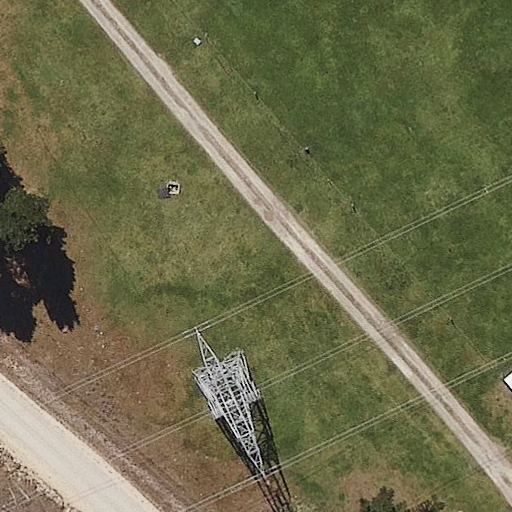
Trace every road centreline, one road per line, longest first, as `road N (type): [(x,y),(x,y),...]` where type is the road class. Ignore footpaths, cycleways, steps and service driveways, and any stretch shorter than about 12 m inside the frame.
road 1 (track): [(511,491),(92,0)]
road 2 (unclassified): [(136,511),(0,392)]
